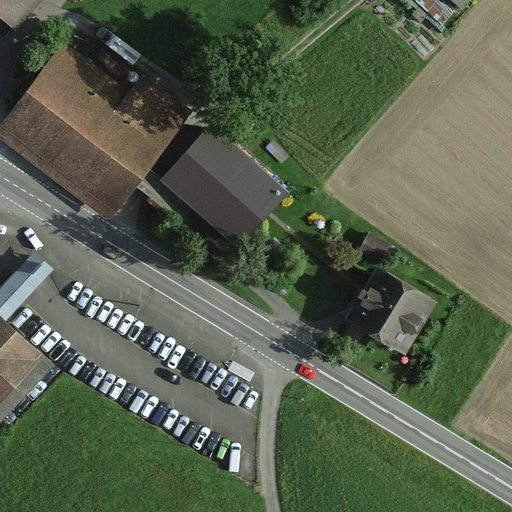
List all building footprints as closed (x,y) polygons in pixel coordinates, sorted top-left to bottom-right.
[(0,0),(0,7),(16,22),(35,0),(0,0)] [(174,128),(62,42),(0,121),(0,128),(109,213),(174,128)] [(180,126),(193,137),(208,120),(195,109),(180,126)] [(285,186),(217,125),(168,178),(236,240),(285,186)] [(367,229),(363,248),(382,252),(386,233),(367,229)] [(430,292),(379,263),(353,309),(404,338),(430,292)] [(0,404),(47,355),(0,311),(0,404)]
